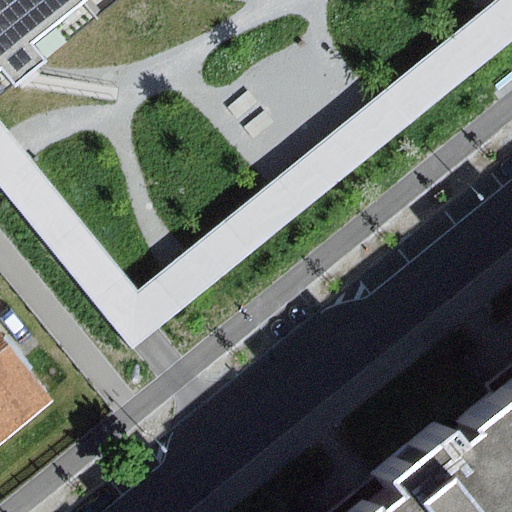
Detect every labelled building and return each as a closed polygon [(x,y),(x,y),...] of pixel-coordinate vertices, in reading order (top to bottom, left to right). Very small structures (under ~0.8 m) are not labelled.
[(511,0),(500,0),(140,293),(0,121),(0,186),(134,350),(511,42),(511,0)] [(77,0),(0,0),(0,87),(20,71),(90,14),(77,0)] [(77,0),(90,14),(107,0),(77,0)] [(0,442),(50,401),(0,340),(0,442)] [(511,384),(493,400),(511,423),(511,384)] [(511,511),(511,423),(493,400),(446,438),(436,426),(374,476),(383,487),(352,511),(511,511)]
